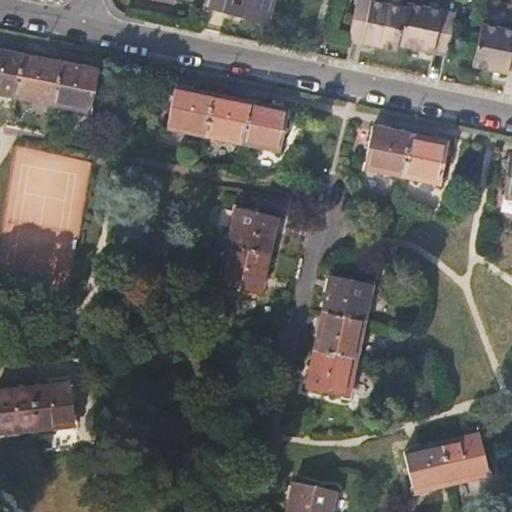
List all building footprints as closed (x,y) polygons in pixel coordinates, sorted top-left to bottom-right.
[(211,0),(210,7),(226,12),(229,0),(211,0)] [(229,0),(226,12),(263,22),(268,6),(273,8),(275,0),(274,0),(229,0)] [(397,48),(406,9),(357,1),(349,42),(396,53),(397,48)] [(406,5),(406,9),(397,48),(448,59),(458,17),(406,5)] [(511,72),(511,33),(481,26),(472,68),(506,77),(507,71),(511,72)] [(0,95),(90,113),(97,71),(0,51),(0,95)] [(167,128),(253,146),(281,151),(289,111),(175,87),(167,128)] [(364,169),(402,177),(441,185),(450,144),(374,128),(364,169)] [(217,283),(259,294),(278,216),(238,206),(217,283)] [(324,311),(306,389),(347,397),(375,286),(332,277),(324,311)] [(68,380),(0,392),(0,434),(74,422),(68,380)] [(405,454),(415,495),(487,475),(478,434),(405,454)] [(287,511),(329,511),(335,490),(295,480),(287,511)]
